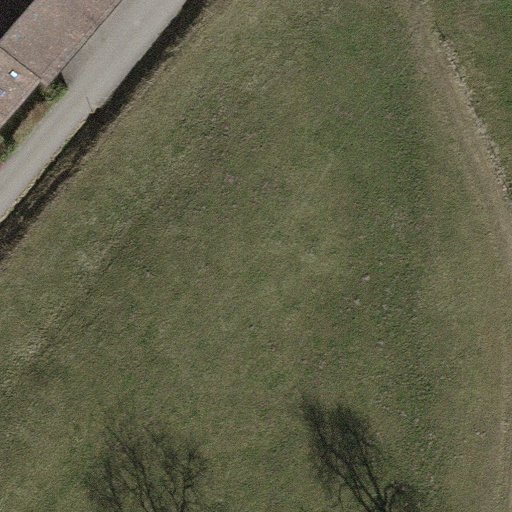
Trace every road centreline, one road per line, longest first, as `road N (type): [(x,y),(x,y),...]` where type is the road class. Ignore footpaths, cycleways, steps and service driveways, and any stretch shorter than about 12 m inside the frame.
road 1 (track): [(408,0),(511,242)]
road 2 (track): [(0,198),(163,0)]
